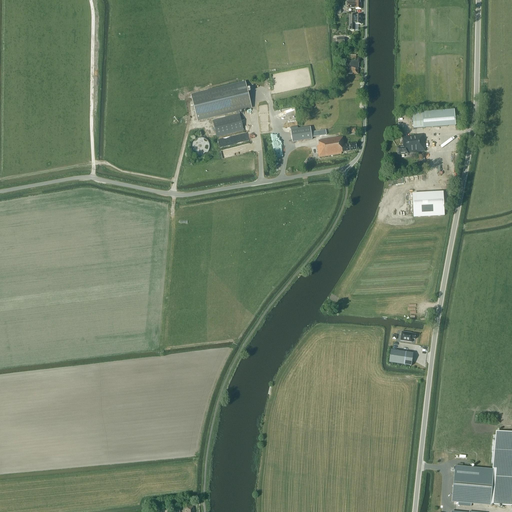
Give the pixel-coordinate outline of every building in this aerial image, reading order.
[(361,9),(360,0),(353,0),(354,1),(347,1),(347,8),(356,8),(355,9),(361,9)] [(361,25),(361,16),(348,16),(348,31),(355,31),(355,28),(361,28),(361,25)] [(347,74),(358,74),(358,68),(358,67),(358,62),(350,62),(350,68),(350,71),(347,71),(347,74)] [(213,121),(217,137),(243,130),(239,112),(252,109),(245,82),(191,95),(197,122),(236,112),(237,115),(213,121)] [(454,110),(412,113),(413,129),(455,126),(454,110)] [(292,142),(312,140),(310,127),(290,130),(292,142)] [(402,137),(403,146),(397,147),(397,150),(396,150),(396,154),(397,154),(398,156),(399,156),(401,156),(401,155),(405,155),(407,155),(407,154),(408,154),(408,153),(426,151),(424,139),(423,139),(422,135),(402,137)] [(211,147),(211,146),(211,144),(211,142),(210,141),(209,139),(207,138),(205,137),(204,137),(202,137),(200,137),(199,137),(197,138),(196,139),(195,141),(194,142),(193,144),(193,146),(193,148),(194,149),(195,151),(196,152),(198,153),(199,154),(201,155),(203,155),(205,154),(206,154),(208,153),(209,152),(210,150),(211,149),(211,147)] [(341,152),(357,150),(356,143),(344,145),(342,137),(318,141),(318,145),(317,145),(319,158),(341,154),(341,152)] [(413,194),(414,218),(445,217),(444,192),(413,194)] [(401,332),(400,341),(411,342),(412,339),(415,339),(416,334),(411,334),(411,333),(401,332)] [(412,353),(390,350),(388,363),(410,366),(412,353)] [(455,467),(452,501),(511,506),(511,494),(511,432),(497,432),(493,471),(455,467)]
